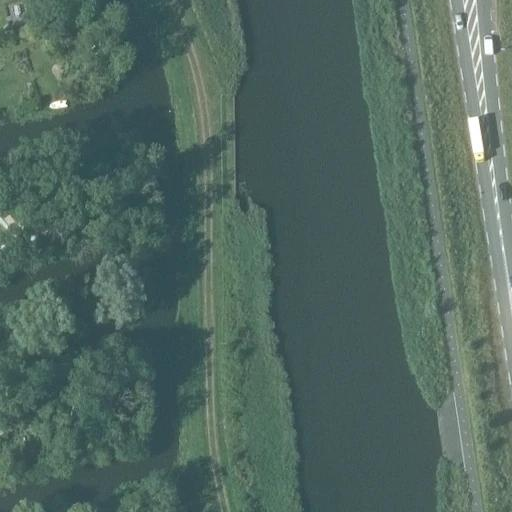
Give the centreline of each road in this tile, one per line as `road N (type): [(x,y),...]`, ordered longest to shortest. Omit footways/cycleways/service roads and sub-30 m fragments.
road 1 (primary): [(458,0),(489,165)]
road 2 (primary): [(489,165),(484,0)]
road 3 (primary): [(511,313),(489,165)]
